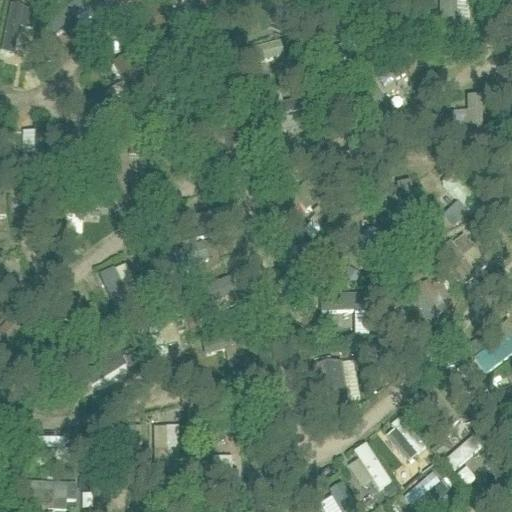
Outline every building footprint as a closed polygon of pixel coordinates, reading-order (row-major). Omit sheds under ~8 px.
[(316,0),(306,0),(273,12),(277,24),(320,9),(316,0)] [(458,37),(457,0),(439,0),(440,38),(458,37)] [(17,60),(25,15),(11,12),(3,58),(17,60)] [(365,60),(362,46),(334,53),(337,67),(365,60)] [(277,53),(260,56),(262,73),(280,70),(277,53)] [(148,98),(125,56),(110,64),(133,106),(148,98)] [(379,127),(392,120),(373,85),(360,92),(379,127)] [(192,86),(182,88),(186,102),(196,99),(192,86)] [(483,153),(482,104),(466,104),(467,153),(483,153)] [(173,171),(154,133),(143,139),(162,177),(173,171)] [(511,163),(497,164),(498,179),(511,178),(511,163)] [(136,217),(112,168),(99,175),(124,223),(136,217)] [(479,210),(450,176),(439,185),(468,219),(479,210)] [(318,198),(302,183),(271,216),(287,231),(318,198)] [(419,233),(412,188),(397,190),(404,235),(419,233)] [(62,239),(88,239),(89,205),(63,204),(62,239)] [(9,205),(0,205),(0,223),(9,223),(9,205)] [(226,240),(222,225),(177,237),(181,252),(226,240)] [(476,279),(452,248),(439,258),(463,289),(476,279)] [(115,276),(99,284),(118,323),(134,315),(115,276)] [(234,299),(228,282),(182,299),(188,316),(234,299)] [(159,325),(146,330),(161,377),(175,372),(159,325)] [(178,326),(167,329),(171,354),(183,352),(178,326)] [(500,371),(511,361),(511,342),(491,359),(500,371)] [(484,390),(462,362),(452,370),(474,398),(484,390)] [(348,409),(341,366),(316,370),(323,413),(348,409)] [(364,413),(360,373),(351,374),(355,414),(364,413)] [(459,422),(435,390),(422,400),(446,432),(459,422)] [(427,454),(401,423),(390,432),(416,463),(427,454)] [(179,470),(178,432),(166,432),(168,471),(179,470)] [(50,440),(36,441),(38,476),(53,475),(50,440)] [(483,452),(473,440),(444,465),(454,477),(483,452)] [(391,489),(367,451),(354,459),(378,498),(391,489)] [(220,478),(233,477),(233,465),(219,465),(220,478)] [(329,492),(343,474),(332,465),(318,484),(329,492)] [(414,511),(441,490),(431,478),(404,501),(413,511),(414,511)] [(195,479),(195,494),(238,493),(238,479),(195,479)] [(107,511),(103,482),(91,484),(95,511),(107,511)] [(49,511),(47,497),(35,499),(37,511),(49,511)]
